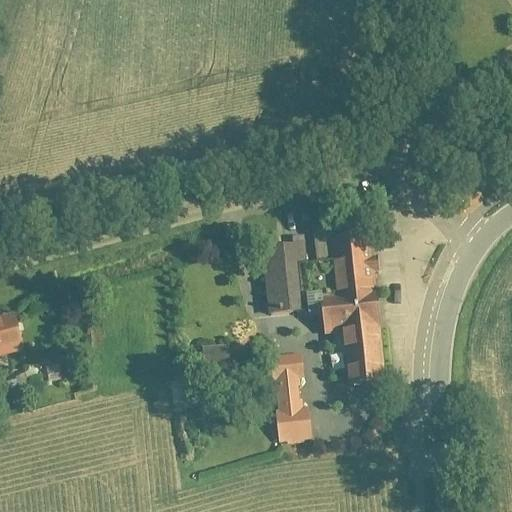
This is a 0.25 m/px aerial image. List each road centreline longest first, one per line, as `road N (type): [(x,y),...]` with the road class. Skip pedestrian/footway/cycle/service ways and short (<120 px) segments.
road 1 (track): [(405,164),(0,269)]
road 2 (tertiary): [(474,251),(455,281),(438,344),(434,412),(444,511)]
road 3 (track): [(405,164),(412,0)]
